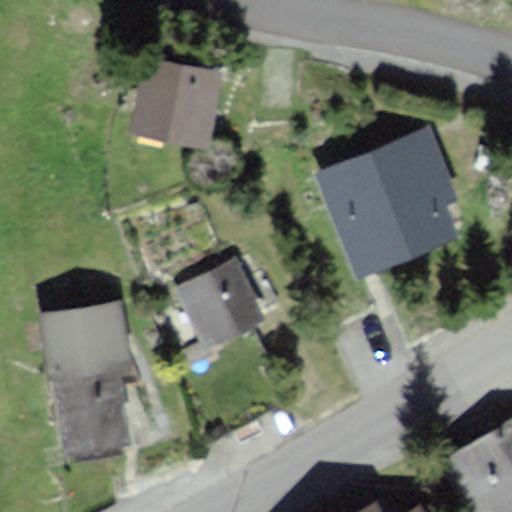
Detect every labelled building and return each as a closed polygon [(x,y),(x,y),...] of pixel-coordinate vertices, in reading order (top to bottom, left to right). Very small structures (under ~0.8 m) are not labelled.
[(133,141),(206,154),(218,82),(146,70),(133,141)] [(429,141),(316,184),(354,283),(457,244),(446,216),(456,212),(429,141)] [(190,297),(227,356),(269,330),(232,270),(190,297)] [(57,454),(130,448),(118,313),(45,320),(57,454)] [(511,511),(511,428),(438,473),(461,511),(511,511)]
